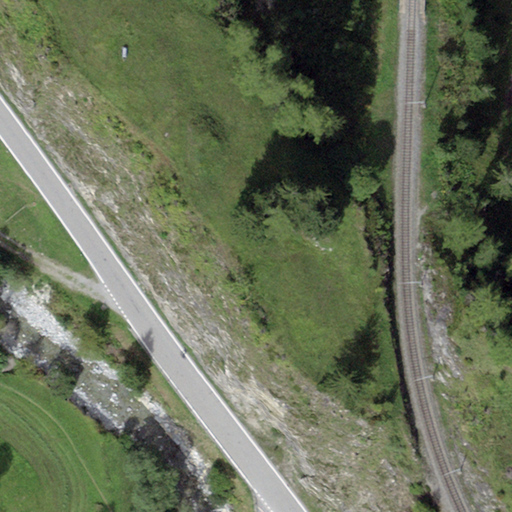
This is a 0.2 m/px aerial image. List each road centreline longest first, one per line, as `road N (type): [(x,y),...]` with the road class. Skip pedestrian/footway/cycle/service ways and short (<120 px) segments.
road 1 (secondary): [(288,511),(0,117)]
road 2 (track): [(134,305),(0,238)]
